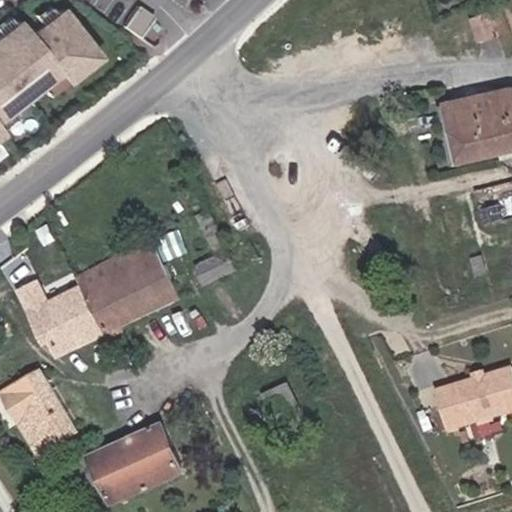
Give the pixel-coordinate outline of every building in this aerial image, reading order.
[(138,37),(153,17),(136,5),(121,25),(138,37)] [(39,85),(56,71),(64,81),(96,55),(59,8),(45,18),(33,28),(27,33),(17,18),(10,24),(0,31),(0,115),(9,108),(39,85)] [(33,28),(45,18),(39,10),(27,19),(33,28)] [(500,35),(492,13),(472,20),(480,42),(500,35)] [(0,31),(10,24),(4,15),(0,18),(0,31)] [(46,94),(64,81),(56,71),(39,85),(46,94)] [(511,151),(511,89),(447,104),(462,164),(511,151)] [(0,130),(17,117),(9,108),(0,115),(0,130)] [(239,269),(210,209),(198,215),(218,255),(196,266),(205,285),(239,269)] [(166,264),(154,241),(132,251),(137,260),(140,259),(147,274),(166,264)] [(181,296),(166,264),(147,274),(140,259),(137,260),(132,251),(78,277),(83,287),(106,332),(181,296)] [(489,273),(483,255),(472,259),(477,276),(489,273)] [(106,332),(83,287),(49,304),(39,283),(22,291),(44,337),(50,334),(60,355),(106,332)] [(511,410),(511,366),(437,390),(449,429),(511,410)] [(78,432),(80,431),(42,368),(2,392),(40,455),(78,432)] [(300,406),(290,383),(264,394),(275,417),(300,406)] [(185,472),(164,423),(89,456),(111,505),(185,472)] [(29,474),(24,465),(14,471),(19,480),(29,474)]
